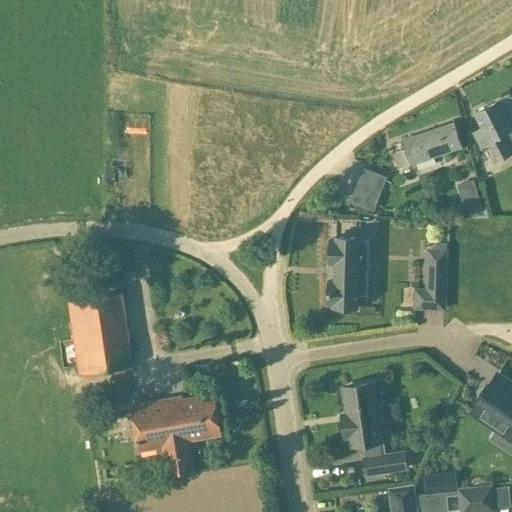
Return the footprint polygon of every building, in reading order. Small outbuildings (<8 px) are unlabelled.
[(499,163),(511,155),(511,125),(508,119),(511,117),(511,98),(509,98),(499,103),(499,102),(475,115),(482,129),(473,133),(481,148),(489,144),(499,163)] [(414,169),(413,164),(462,149),(454,123),(401,140),(404,150),(394,153),(399,169),(404,167),(405,172),(414,169)] [(355,191),(350,202),(370,210),(375,199),(355,191)] [(478,196),(462,200),(466,216),(483,211),(478,196)] [(373,235),(374,221),(359,220),(359,235),(373,235)] [(329,281),(328,305),(333,305),(333,308),(357,308),(357,296),(367,296),(369,251),(359,251),(359,238),(335,238),(335,240),(330,240),(329,264),(334,264),(334,281),(329,281)] [(435,243),(435,249),(427,249),(425,288),(414,288),(413,309),(423,310),(446,310),(446,303),(448,249),(446,249),(447,244),(435,243)] [(68,302),(79,375),(133,365),(122,293),(68,302)] [(480,400),(471,413),(511,440),(511,384),(497,374),(488,389),(486,387),(478,399),(480,400)] [(348,426),(344,426),(345,438),(350,437),(352,447),(364,445),(366,458),(364,459),(366,474),(396,470),(394,455),(384,456),(381,440),(380,441),(380,442),(376,442),(373,424),(378,423),(378,424),(379,424),(379,422),(383,421),(381,405),(376,405),(373,384),(343,388),(348,426)] [(214,393),(181,399),(181,397),(130,406),(138,450),(162,446),(167,475),(194,471),(189,441),(221,435),(214,393)] [(388,488),(391,509),(418,505),(415,484),(388,488)] [(493,484),(458,488),(460,511),(494,511),(496,511),(493,484)]
